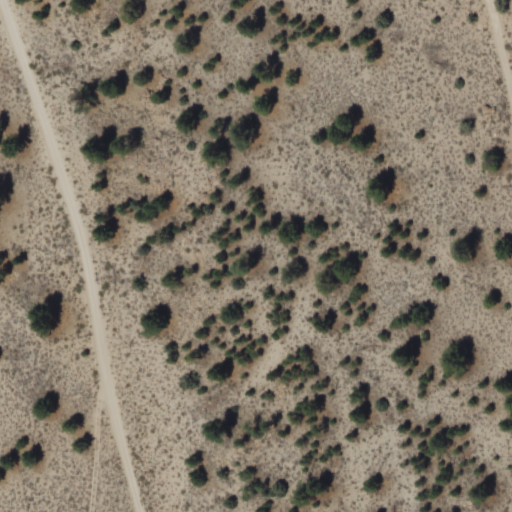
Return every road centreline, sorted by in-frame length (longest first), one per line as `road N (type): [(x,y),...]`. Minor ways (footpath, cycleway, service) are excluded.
road 1 (residential): [(0,5),(85,251),(102,376),(139,511)]
road 2 (track): [(102,376),(86,511)]
